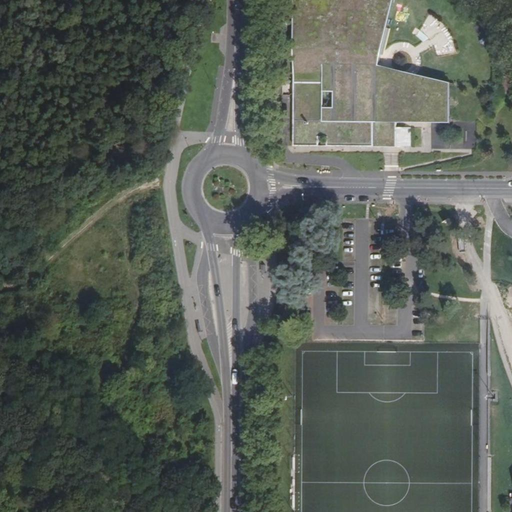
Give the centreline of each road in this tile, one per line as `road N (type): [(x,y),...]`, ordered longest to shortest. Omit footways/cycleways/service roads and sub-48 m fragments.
road 1 (secondary): [(207,224),(231,489)]
road 2 (secondary): [(231,489),(239,225)]
road 3 (tertiary): [(261,186),(511,189)]
road 4 (secondary): [(247,161),(236,0)]
road 5 (secondary): [(235,0),(215,154)]
